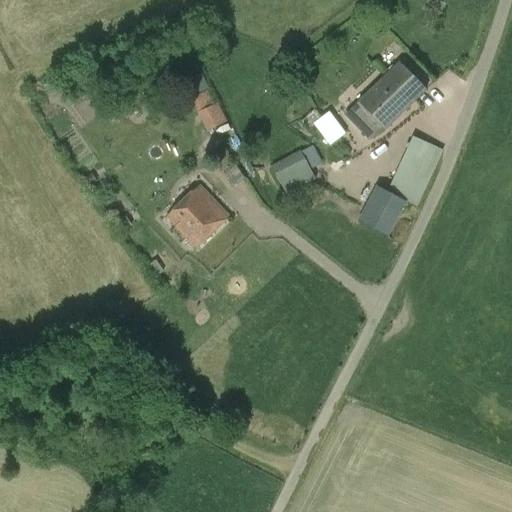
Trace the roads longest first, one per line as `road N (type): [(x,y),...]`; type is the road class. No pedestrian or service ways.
road 1 (unclassified): [(273,511),(426,218),(505,0)]
road 2 (track): [(0,373),(111,342),(145,363),(213,434),(295,471)]
road 3 (unknown): [(369,324),(207,174)]
road 4 (unknown): [(472,106),(435,110),(344,178),(334,175),(314,138)]
